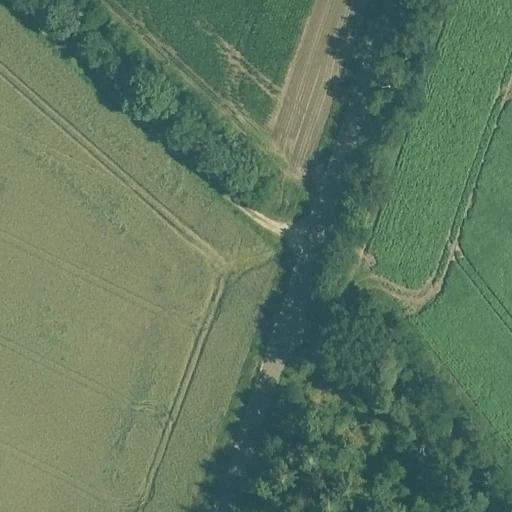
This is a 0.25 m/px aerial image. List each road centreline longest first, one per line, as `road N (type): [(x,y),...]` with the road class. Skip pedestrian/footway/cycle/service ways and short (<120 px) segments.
road 1 (residential): [(395,0),(224,511)]
road 2 (track): [(7,0),(309,257)]
